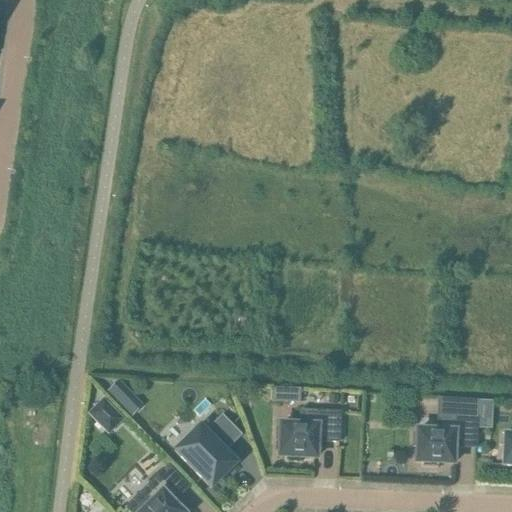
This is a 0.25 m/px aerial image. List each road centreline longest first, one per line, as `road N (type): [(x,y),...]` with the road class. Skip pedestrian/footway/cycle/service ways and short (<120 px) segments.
road 1 (residential): [(255,511),(288,495),(511,505)]
road 2 (residential): [(21,0),(0,167)]
